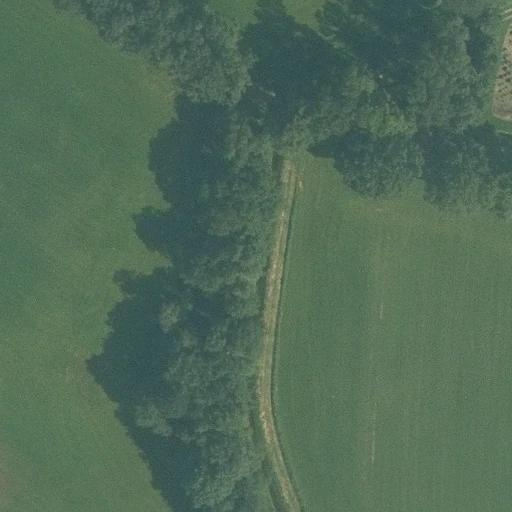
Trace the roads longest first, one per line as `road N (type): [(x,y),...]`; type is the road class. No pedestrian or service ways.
road 1 (unclassified): [(511,156),(293,111),(232,83),(106,0)]
road 2 (track): [(293,511),(266,441),(262,380),(293,111)]
